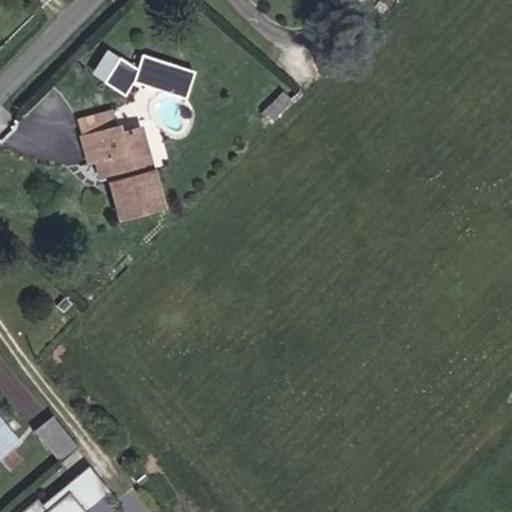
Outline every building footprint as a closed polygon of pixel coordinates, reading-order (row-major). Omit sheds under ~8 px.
[(196,94),(202,68),(148,55),(147,63),(121,57),(114,85),(136,90),(139,81),(196,94)] [(75,134),(80,159),(92,157),(96,176),(109,174),(117,213),(157,204),(140,128),(110,134),(108,126),(75,134)] [(35,429),(68,466),(86,450),(54,413),(35,429)] [(0,453),(15,442),(0,423),(0,453)] [(95,511),(92,509),(115,489),(94,464),(50,502),(45,495),(25,511),(95,511)]
